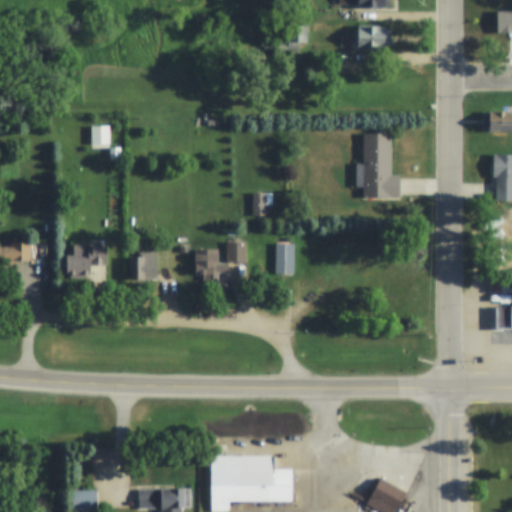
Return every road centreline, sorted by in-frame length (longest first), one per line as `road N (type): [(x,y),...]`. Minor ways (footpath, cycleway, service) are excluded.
road 1 (secondary): [(511,388),(125,386),(0,376)]
road 2 (residential): [(451,388),(456,0)]
road 3 (tertiary): [(448,511),(451,388)]
